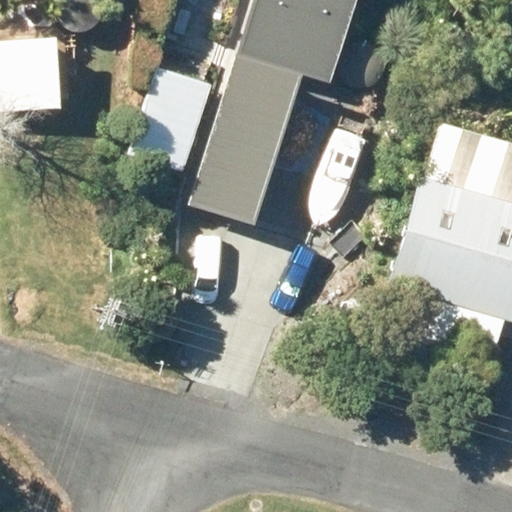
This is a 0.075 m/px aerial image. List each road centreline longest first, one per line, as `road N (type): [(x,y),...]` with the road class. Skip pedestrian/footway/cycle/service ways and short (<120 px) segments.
road 1 (residential): [(144,428),(451,511)]
road 2 (residential): [(0,381),(144,428)]
